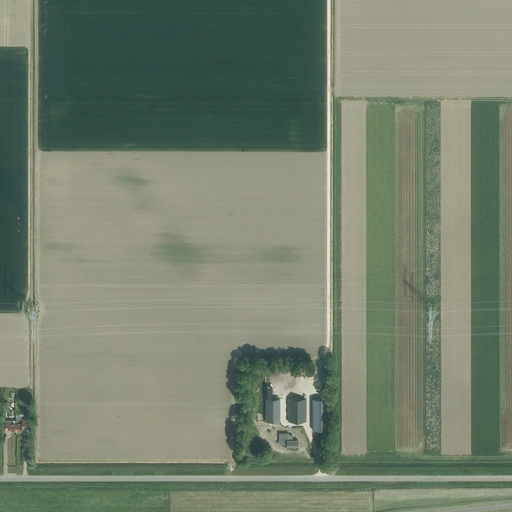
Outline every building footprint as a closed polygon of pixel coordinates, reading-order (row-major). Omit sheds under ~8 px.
[(329,398),(312,399),(312,430),(329,430),(329,398)] [(280,421),(280,399),(265,399),(265,421),(280,421)] [(306,421),(306,399),(288,399),(288,421),(306,421)] [(16,431),(22,431),(22,428),(26,428),(26,419),(16,419),(16,420),(15,420),(16,431)] [(9,431),(16,431),(15,420),(5,420),(5,430),(9,430),(9,431)] [(298,446),(298,440),(292,440),(292,435),(286,435),(281,435),(281,443),(287,443),(287,446),(298,446)]
